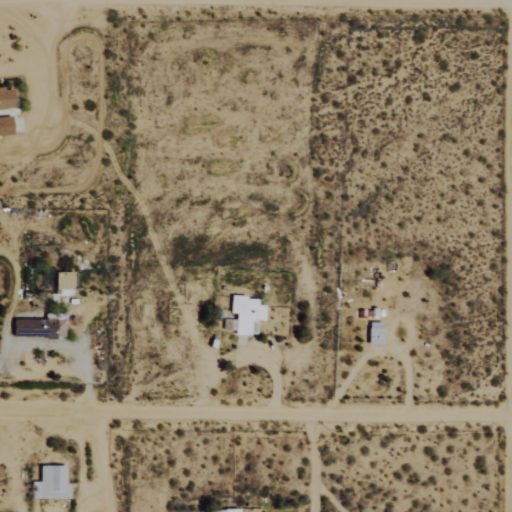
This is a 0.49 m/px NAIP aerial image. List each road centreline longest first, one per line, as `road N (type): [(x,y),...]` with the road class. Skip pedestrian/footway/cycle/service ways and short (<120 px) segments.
road 1 (track): [(0,413),(511,415)]
road 2 (residential): [(509,415),(511,2)]
